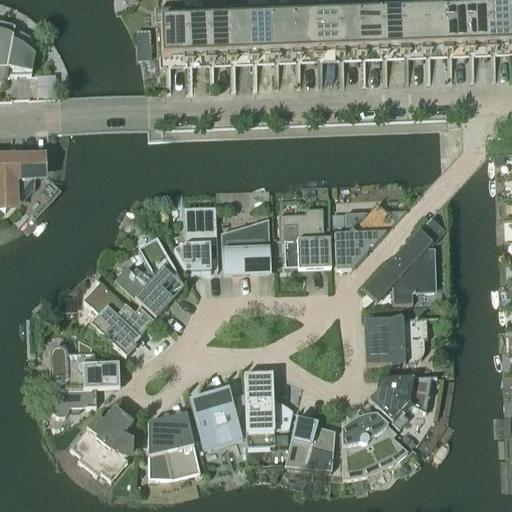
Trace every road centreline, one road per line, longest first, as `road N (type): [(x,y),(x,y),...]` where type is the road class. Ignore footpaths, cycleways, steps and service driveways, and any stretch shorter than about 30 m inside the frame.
road 1 (residential): [(0,126),(469,108)]
road 2 (residential): [(339,310),(472,159),(469,108)]
road 3 (residential): [(339,310),(353,324),(355,389),(328,398),(265,364)]
road 4 (residential): [(206,371),(147,412),(134,383),(191,349)]
road 5 (residential): [(191,349),(215,311),(339,310)]
